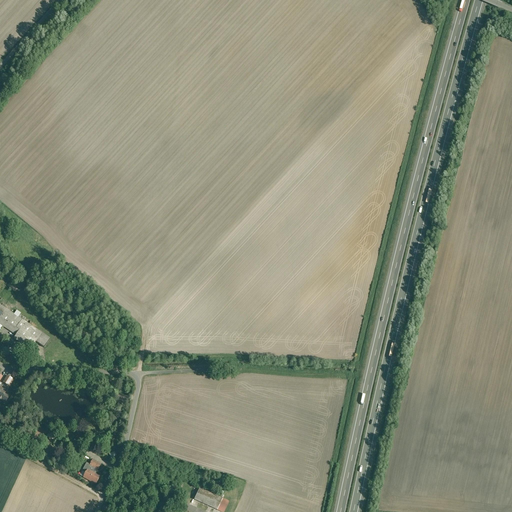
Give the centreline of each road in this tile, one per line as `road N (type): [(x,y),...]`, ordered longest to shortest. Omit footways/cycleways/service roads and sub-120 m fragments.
road 1 (motorway): [(355,511),(481,0)]
road 2 (motorway): [(462,0),(337,511)]
road 3 (residential): [(97,511),(139,372),(0,363)]
